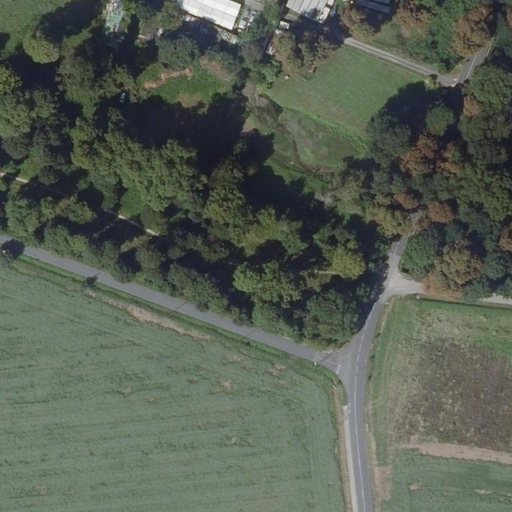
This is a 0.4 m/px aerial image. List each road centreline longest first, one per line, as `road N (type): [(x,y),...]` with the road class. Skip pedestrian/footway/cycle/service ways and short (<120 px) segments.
road 1 (tertiary): [(354,370),(0,240)]
road 2 (secondary): [(381,277),(492,0)]
road 3 (secondary): [(364,511),(354,370)]
road 4 (unclassified): [(511,297),(381,277)]
